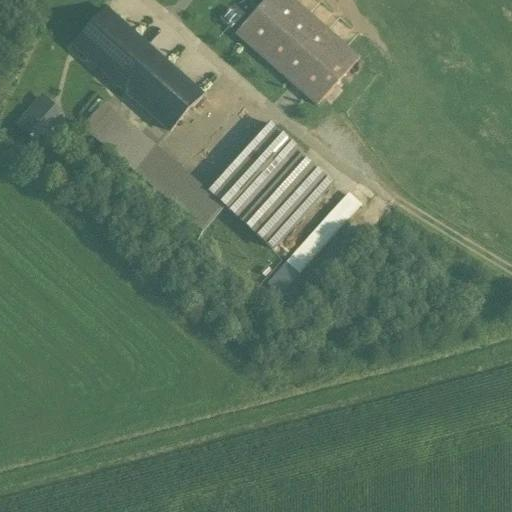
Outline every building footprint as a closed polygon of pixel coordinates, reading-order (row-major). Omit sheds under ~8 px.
[(356,59),(287,0),(266,0),(235,35),(316,105),(356,59)] [(205,93),(105,9),(72,46),(172,134),(205,93)] [(57,115),(40,99),(18,124),(36,140),(57,115)] [(114,120),(99,109),(84,128),(99,140),(114,120)] [(303,156),(268,125),(207,194),(224,209),(271,251),(330,185),(301,159),(303,156)] [(207,194),(158,150),(137,173),(202,232),(224,209),(207,194)] [(298,273),(360,204),(347,191),(284,260),(298,273)]
